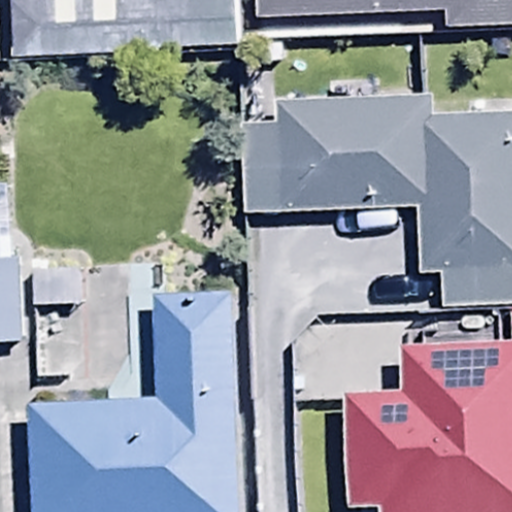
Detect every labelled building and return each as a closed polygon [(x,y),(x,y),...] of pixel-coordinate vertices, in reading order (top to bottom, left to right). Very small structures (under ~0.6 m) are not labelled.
[(6,0),(9,67),(236,57),(234,8),(164,12),(163,0),(6,0)] [(511,0),(253,0),(254,27),(444,24),(444,39),(511,38),(511,0)] [(243,226),(417,222),(419,287),(439,286),(440,317),(511,315),(511,127),(435,129),(435,112),(273,116),(273,136),(240,137),(243,226)] [(0,273),(0,363),(16,363),(14,274),(0,273)] [(241,511),(238,311),(153,313),(155,420),(32,423),(33,511),(241,511)] [(511,511),(511,318),(507,319),(509,361),(402,365),(403,402),(348,404),(352,511),(511,511)]
